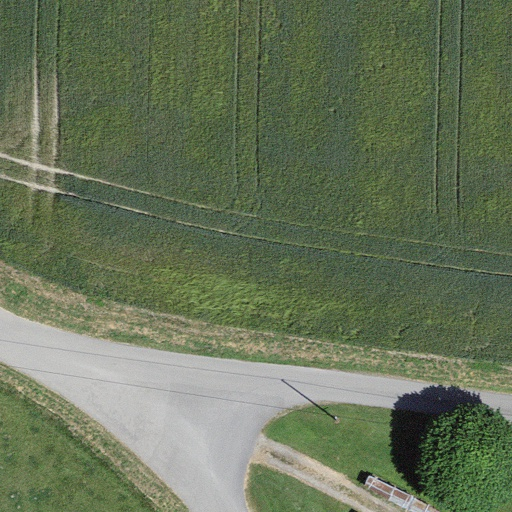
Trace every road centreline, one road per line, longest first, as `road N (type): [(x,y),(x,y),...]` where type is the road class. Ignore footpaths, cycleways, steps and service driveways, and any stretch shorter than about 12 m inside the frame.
road 1 (unclassified): [(511,410),(308,386),(136,394)]
road 2 (unclassified): [(136,394),(0,334)]
road 3 (unclassified): [(136,394),(213,511)]
